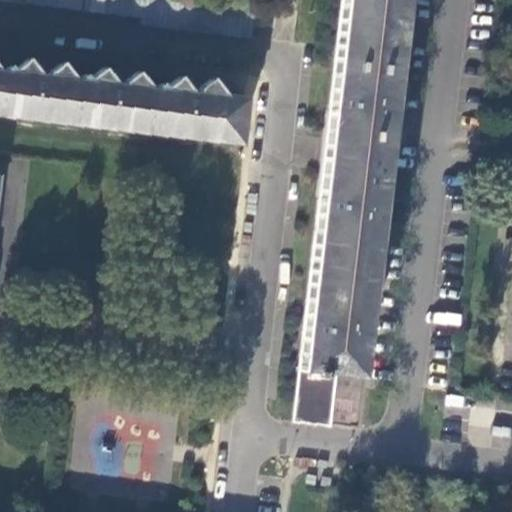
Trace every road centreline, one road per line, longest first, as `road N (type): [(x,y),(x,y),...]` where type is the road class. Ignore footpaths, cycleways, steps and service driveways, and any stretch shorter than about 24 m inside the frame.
road 1 (residential): [(0,27),(285,66),(249,435)]
road 2 (residential): [(403,453),(450,0)]
road 3 (residential): [(249,435),(403,453)]
